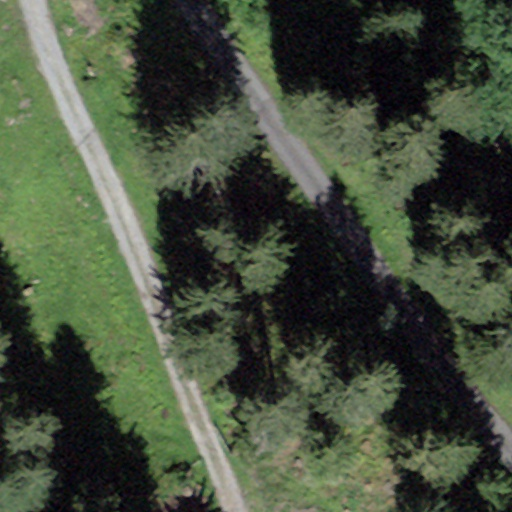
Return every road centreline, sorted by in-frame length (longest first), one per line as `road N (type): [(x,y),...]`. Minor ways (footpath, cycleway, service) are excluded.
road 1 (track): [(193,0),(283,138),(511,448)]
road 2 (track): [(38,0),(224,511)]
